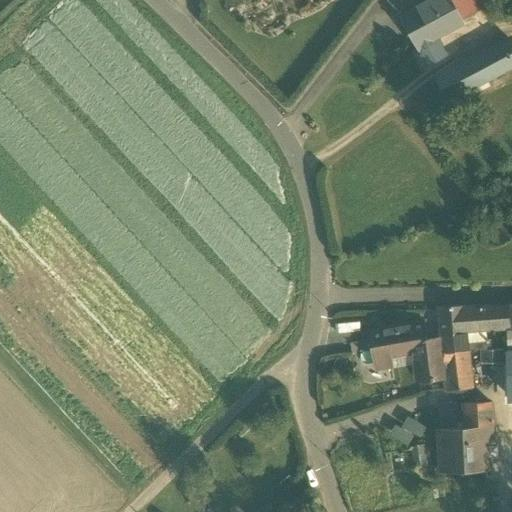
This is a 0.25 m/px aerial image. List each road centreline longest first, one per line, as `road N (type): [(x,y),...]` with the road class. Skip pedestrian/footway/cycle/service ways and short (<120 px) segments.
road 1 (residential): [(338,511),(310,439),(304,388),(325,294),(298,164),(270,114),(150,0)]
road 2 (track): [(310,349),(283,365),(137,511)]
